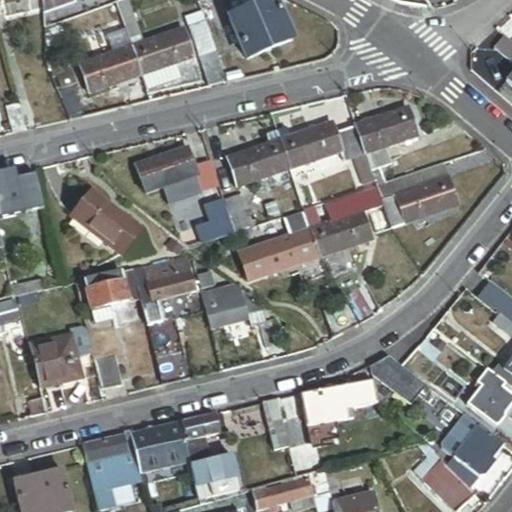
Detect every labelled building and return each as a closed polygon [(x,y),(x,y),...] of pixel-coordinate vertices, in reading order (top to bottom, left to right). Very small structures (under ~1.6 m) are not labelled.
[(44,0),(45,19),(45,17),(79,7),(76,0),(44,0)] [(131,2),(119,7),(133,43),(135,52),(147,48),(131,2)] [(297,45),(279,2),(263,9),(253,13),(233,22),(251,64),(297,45)] [(253,13),(263,9),(260,4),(251,8),(253,13)] [(218,54),(203,13),(187,18),(202,60),(218,54)] [(188,35),(147,48),(135,52),(144,80),(197,63),(188,35)] [(511,64),(511,43),(506,39),(495,51),(511,64)] [(112,50),(115,58),(135,52),(133,43),(112,50)] [(144,80),(135,52),(115,58),(84,68),(93,97),(144,80)] [(230,87),(218,54),(202,60),(212,91),(230,87)] [(144,80),(150,98),(203,81),(197,63),(144,80)] [(75,90),(58,95),(70,123),(85,119),(75,90)] [(24,139),(22,130),(17,108),(3,111),(10,141),(10,143),(24,139)] [(368,159),(389,152),(420,142),(411,115),(359,131),(368,159)] [(346,166),(368,159),(359,131),(356,121),(335,128),(344,156),(343,157),(346,166)] [(292,173),(343,157),(344,156),(335,128),(293,142),(283,145),(292,173)] [(280,136),(283,145),(293,142),(290,133),(280,136)] [(269,140),(272,149),(283,145),(280,136),(269,140)] [(240,191),(292,173),(283,145),(272,149),(230,162),(240,191)] [(139,167),(148,196),(200,179),(191,151),(139,167)] [(370,165),(373,175),(382,172),(394,168),(389,152),(368,159),(370,165)] [(373,175),(370,165),(358,169),(365,190),(377,186),(373,175)] [(448,184),(443,170),(399,184),(403,199),(448,184)] [(387,188),(382,172),(373,175),(377,186),(378,191),(379,191),(387,188)] [(0,188),(38,180),(37,177),(34,178),(30,178),(26,177),(22,176),(16,173),(0,176),(0,188)] [(0,210),(42,201),(38,180),(0,188),(0,210)] [(403,199),(399,184),(387,188),(379,191),(393,234),(406,230),(397,201),(403,199)] [(449,184),(448,184),(403,199),(397,201),(406,230),(458,213),(449,184)] [(378,191),(363,196),(367,208),(382,203),(378,191)] [(144,238),(96,195),(74,220),(121,263),(144,238)] [(235,238),(251,233),(240,199),(225,204),(235,238)] [(217,244),(235,238),(225,204),(206,210),(211,227),(217,244)] [(331,228),(360,218),(355,204),(326,214),(331,228)] [(317,211),(306,215),(307,217),(312,234),(324,230),(317,211)] [(307,217),(284,225),(290,242),(312,234),(307,217)] [(324,230),(312,234),(321,262),(372,245),(363,217),(360,218),(331,228),(324,230)] [(197,232),(202,248),(217,244),(211,227),(197,232)] [(321,262),(312,234),(290,242),(259,252),(269,280),(321,262)] [(250,286),(269,280),(259,252),(241,258),(250,286)] [(196,279),(192,260),(187,261),(188,265),(196,299),(201,297),(200,293),(196,279)] [(196,299),(188,265),(149,274),(157,308),(196,299)] [(149,274),(148,270),(133,274),(136,285),(147,331),(161,328),(157,308),(149,274)] [(136,285),(133,274),(75,288),(80,309),(88,307),(86,297),(129,287),(136,285)] [(209,276),(196,279),(200,293),(212,290),(209,276)] [(35,297),(47,294),(45,284),(33,287),(35,297)] [(511,303),(488,286),(477,301),(496,315),(497,314),(511,325),(511,303)] [(16,302),(35,297),(33,287),(13,292),(15,302),(16,302)] [(130,294),(129,287),(86,297),(88,307),(91,316),(110,312),(129,307),(126,295),(130,294)] [(205,315),(234,308),(230,292),(201,299),(205,315)] [(364,329),(378,321),(361,294),(347,303),(364,329)] [(324,312),(337,342),(352,335),(364,329),(347,303),(346,301),(324,312)] [(22,327),(16,302),(15,302),(0,305),(0,331),(7,330),(22,327)] [(261,317),(251,303),(243,306),(246,320),(261,317)] [(246,320),(243,306),(234,308),(205,315),(210,335),(248,325),(246,320)] [(113,324),(110,312),(91,316),(94,329),(113,324)] [(264,321),(261,317),(246,320),(248,325),(249,331),(258,329),(265,327),(264,321)] [(511,327),(500,318),(496,323),(493,327),(511,341),(511,327)] [(274,324),(265,327),(258,329),(265,354),(282,350),(274,324)] [(9,337),(7,330),(0,331),(0,337),(0,339),(9,337)] [(78,365),(93,361),(87,337),(72,341),(78,365)] [(72,341),(29,352),(39,393),(82,382),(78,365),(72,341)] [(163,390),(189,383),(180,350),(154,357),(162,390),(163,390)] [(504,374),(511,364),(511,361),(509,359),(502,368),(500,371),(504,374)] [(94,366),(101,394),(121,389),(114,361),(94,366)] [(511,391),(511,379),(504,374),(500,371),(502,368),(501,367),(494,376),(506,386),(511,391)] [(391,388),(370,371),(356,388),(359,390),(377,405),(391,388)] [(489,372),(477,387),(478,388),(482,391),(468,409),(496,431),(511,409),(511,397),(502,391),(506,386),(494,376),(489,372)] [(407,401),(391,388),(377,405),(393,418),(407,401)] [(464,406),(468,409),(482,391),(478,388),(464,406)] [(377,405),(359,390),(301,401),(305,431),(348,425),(347,415),(378,410),(377,405)] [(288,402),(276,406),(287,453),(293,483),(309,479),(322,475),(316,451),(301,454),(288,402)] [(31,420),(45,417),(42,404),(28,407),(31,420)] [(276,406),(262,408),(272,456),(287,453),(276,406)] [(228,436),(223,417),(211,419),(215,439),(228,436)] [(215,439),(211,419),(181,427),(185,446),(196,443),(204,442),(215,439)] [(479,428),(468,420),(451,442),(462,451),(479,428)] [(139,476),(189,464),(185,446),(181,427),(175,428),(180,446),(134,456),(139,476)] [(180,446),(175,428),(130,439),(134,456),(180,446)] [(505,448),(479,428),(462,451),(455,461),(479,480),(482,480),(487,481),(495,470),(492,467),(505,448)] [(107,484),(139,478),(139,476),(134,456),(130,439),(82,450),(95,511),(99,511),(112,509),(107,484)] [(204,442),(196,443),(200,457),(208,455),(204,442)] [(185,446),(189,464),(191,470),(202,468),(200,457),(196,443),(185,446)] [(434,456),(423,446),(411,450),(426,464),(434,456)] [(208,455),(200,457),(202,468),(210,466),(208,455)] [(443,465),(434,456),(426,464),(414,476),(423,485),(443,465)] [(455,461),(449,470),(472,493),(482,480),(479,480),(455,461)] [(449,470),(443,465),(423,485),(449,511),(461,511),(468,506),(476,498),(472,493),(449,470)] [(210,466),(202,468),(191,470),(199,504),(218,500),(210,466)] [(327,488),(324,474),(322,475),(309,479),(310,483),(312,492),(327,488)] [(71,511),(63,477),(38,483),(45,511),(71,511)] [(45,511),(38,483),(14,489),(19,511),(45,511)] [(314,501),(312,492),(310,483),(275,491),(279,509),(290,507),(300,504),(314,501)] [(333,511),(331,504),(327,488),(312,492),(314,501),(316,511),(333,511)] [(266,511),(279,509),(275,491),(253,497),(256,511),(266,511)] [(375,511),(372,495),(331,504),(333,511),(375,511)] [(476,498),(468,506),(472,510),(480,502),(476,498)] [(316,511),(314,501),(300,504),(302,511),(316,511)]
